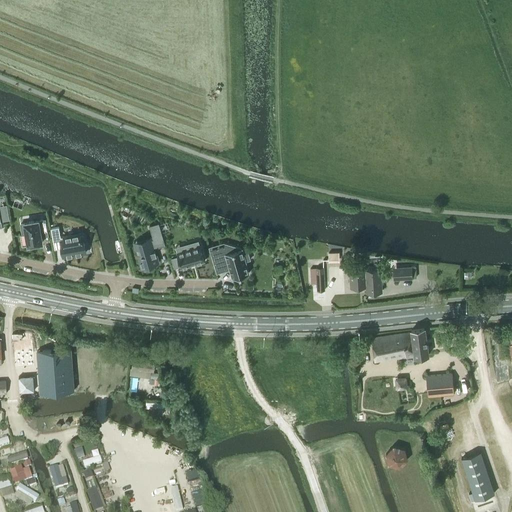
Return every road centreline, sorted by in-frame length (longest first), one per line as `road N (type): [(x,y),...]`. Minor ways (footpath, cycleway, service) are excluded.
road 1 (primary): [(511,306),(329,322),(110,311)]
road 2 (track): [(240,323),(251,385),(300,449),(329,511)]
road 3 (track): [(504,511),(489,462),(473,309)]
